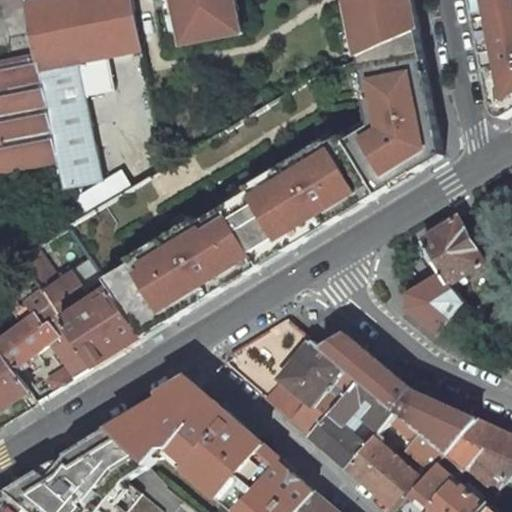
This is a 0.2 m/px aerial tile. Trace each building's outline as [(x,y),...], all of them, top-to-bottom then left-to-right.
[(107,183),(82,62),(124,54),(143,51),(132,0),(49,0),(28,4),(38,56),(49,110),(59,161),(65,191),(107,183)] [(181,18),(177,0),(167,0),(167,1),(171,20),(181,18)] [(177,0),(181,18),(187,47),(244,36),(236,0),(177,0)] [(351,0),(359,38),(363,60),(422,34),(415,0),(351,0)] [(503,119),(506,119),(511,116),(511,0),(475,0),(490,74),(494,74),(496,87),(493,88),(497,111),(500,116),(501,118),(503,119)] [(110,283),(114,289),(148,340),(195,310),(192,305),(211,294),(214,299),(225,292),(246,279),(263,269),(296,248),(312,239),(309,233),(328,222),(331,227),(382,196),(401,184),(446,157),(439,124),(433,125),(428,103),(435,101),(422,34),(363,60),(370,94),(367,95),(374,129),(349,144),(346,138),(333,146),(320,153),(323,157),(312,163),(308,156),(284,170),(288,178),(255,198),(253,195),(204,225),(206,229),(196,235),(191,227),(167,242),(172,250),(139,270),(137,267),(110,283)] [(38,56),(0,63),(0,172),(59,161),(49,110),(38,56)] [(439,124),(435,101),(428,103),(433,125),(439,124)] [(286,108),(283,102),(273,108),(277,114),(286,108)] [(235,131),(229,135),(232,141),(239,137),(235,131)] [(486,264),(459,218),(424,240),(425,242),(445,274),(451,285),(486,264)] [(312,239),(331,227),(328,222),(309,233),(312,239)] [(39,248),(23,257),(47,292),(48,293),(63,283),(39,248)] [(63,283),(48,293),(55,304),(99,369),(148,340),(114,289),(103,296),(96,285),(89,289),(78,273),(63,283)] [(451,285),(445,274),(442,276),(427,285),(410,295),(409,309),(440,334),(442,336),(467,304),(451,285)] [(26,325),(55,304),(48,293),(47,292),(18,313),(26,325)] [(195,310),(214,299),(211,294),(192,305),(195,310)] [(26,325),(0,344),(0,345),(17,371),(56,344),(71,366),(82,380),(99,369),(55,304),(26,325)] [(362,382),(397,411),(414,391),(347,334),(324,348),(323,349),(362,382)] [(324,348),(316,341),(284,380),(269,399),(313,437),(362,382),(323,349),(324,348)] [(0,345),(0,414),(32,392),(17,371),(0,345)] [(71,366),(49,379),(59,394),(82,380),(71,366)] [(351,469),(370,447),(364,442),(350,430),(345,426),(350,421),(371,398),(379,406),(367,420),(376,428),(382,433),(391,423),(400,413),(397,411),(362,382),(313,437),(351,469)] [(176,454),(192,468),(188,473),(224,503),(228,499),(243,511),(242,511),(302,511),(318,494),(306,484),(242,428),(216,406),(212,402),(191,385),(112,431),(151,464),(167,455),(176,454)] [(400,413),(449,455),(479,420),(414,391),(397,411),(400,413)] [(400,413),(391,423),(398,428),(416,442),(408,451),(431,469),(434,472),(440,465),(449,455),(400,413)] [(449,455),(440,465),(459,481),(460,481),(468,471),(472,474),(498,495),(511,479),(511,480),(511,435),(479,420),(449,455)] [(382,433),(376,428),(364,442),(370,447),(378,439),(382,433)] [(86,447),(0,500),(0,507),(5,511),(125,511),(113,502),(128,484),(139,474),(151,464),(112,431),(104,436),(86,447)] [(382,442),(378,439),(370,447),(351,469),(400,511),(427,481),(424,479),(382,442)] [(432,511),(459,481),(440,465),(434,472),(427,481),(400,511),(432,511)] [(464,484),(472,474),(468,471),(460,481),(464,484)] [(464,484),(460,481),(459,481),(432,511),(485,511),(490,507),(464,484)] [(130,511),(142,496),(128,484),(113,502),(125,511),(130,511)] [(339,511),(318,494),(302,511),(339,511)]
